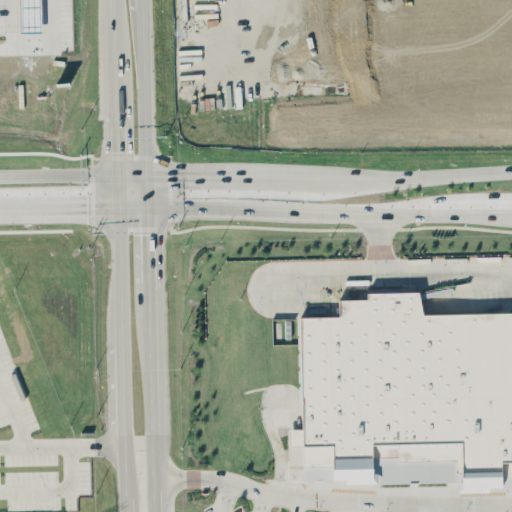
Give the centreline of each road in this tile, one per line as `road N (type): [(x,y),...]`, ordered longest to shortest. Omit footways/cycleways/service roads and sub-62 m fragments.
road 1 (secondary): [(146,204),(511,212)]
road 2 (secondary): [(347,176),(146,173)]
road 3 (secondary): [(119,174),(122,343)]
road 4 (secondary): [(511,172),(347,176)]
road 5 (secondary): [(146,173),(142,11)]
road 6 (secondary): [(150,475),(150,336)]
road 7 (secondary): [(150,336),(146,204)]
road 8 (secondary): [(116,53),(119,174)]
